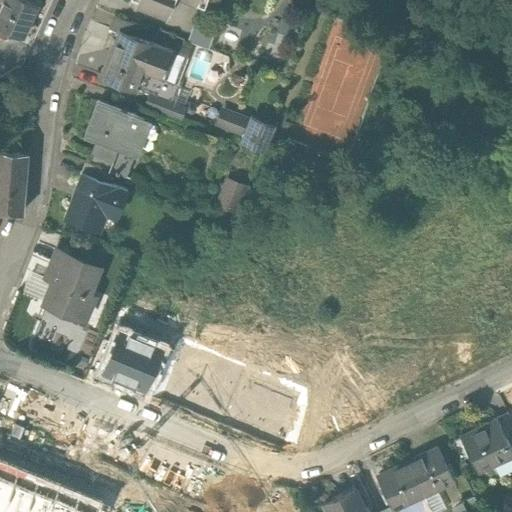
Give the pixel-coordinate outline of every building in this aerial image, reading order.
[(37,4),(26,0),(2,0),(0,5),(0,27),(23,37),(37,4)] [(137,24),(114,16),(109,29),(118,33),(119,31),(132,36),(137,24)] [(132,36),(119,31),(118,33),(102,77),(149,94),(169,102),(169,101),(188,50),(175,45),(173,51),(132,36)] [(169,102),(149,94),(144,106),(177,118),(182,105),(169,101),(169,102)] [(130,113),(97,101),(83,137),(101,144),(98,154),(113,160),(130,113)] [(216,125),(245,134),(242,142),(269,150),(277,122),(222,105),(216,125)] [(27,153),(0,150),(0,213),(21,215),(27,153)] [(98,154),(90,151),(86,164),(108,172),(113,160),(98,154)] [(80,173),(62,219),(94,232),(103,209),(118,215),(127,192),(80,173)] [(99,267),(57,250),(51,265),(57,267),(43,302),(62,310),(64,304),(82,311),(99,267)] [(511,339),(493,302),(453,322),(471,358),(511,339)] [(100,376),(123,385),(141,340),(118,331),(113,345),(105,364),(100,376)] [(105,364),(113,345),(102,340),(94,360),(105,364)] [(164,349),(141,340),(123,385),(145,394),(150,383),(159,361),(164,349)] [(167,403),(189,412),(208,368),(185,358),(167,403)] [(169,365),(159,361),(150,383),(160,387),(169,365)] [(230,377),(208,368),(189,412),(212,421),(230,377)] [(234,430),(256,439),(274,395),(252,386),(234,430)] [(297,403),(274,395),(256,439),(278,448),(297,403)] [(33,404),(12,396),(3,418),(25,426),(33,404)] [(81,423),(59,415),(50,437),(72,445),(81,423)] [(511,425),(507,416),(496,421),(511,452),(511,425)] [(511,452),(496,421),(459,439),(459,440),(452,444),(458,458),(466,454),(476,476),(511,458),(511,452)] [(127,442),(106,433),(97,455),(119,464),(127,442)] [(436,451),(407,465),(423,498),(452,484),(436,451)] [(0,511),(1,511),(17,471),(0,464),(0,511)] [(407,465),(375,480),(390,511),(393,511),(423,498),(407,465)] [(1,511),(24,511),(37,479),(17,471),(1,511)] [(47,511),(58,488),(37,479),(24,511),(47,511)] [(58,488),(47,511),(71,511),(78,496),(58,488)] [(363,511),(353,490),(321,506),(324,511),(363,511)] [(95,511),(99,504),(78,496),(71,511),(95,511)] [(478,511),(472,498),(459,504),(463,511),(478,511)]
